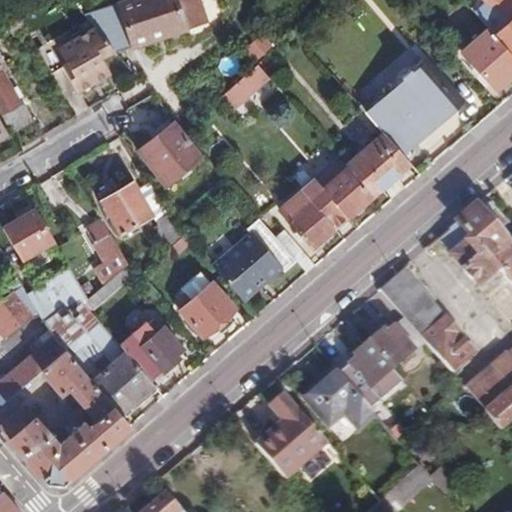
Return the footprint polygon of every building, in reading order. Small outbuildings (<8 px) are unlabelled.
[(124,0),(82,14),(91,23),(113,48),(184,25),(175,0),(124,0)] [(175,0),(184,25),(205,18),(199,0),(175,0)] [(511,10),(488,30),(511,57),(511,10)] [(23,25),(15,12),(0,19),(9,32),(23,25)] [(48,69),(67,103),(115,75),(107,61),(118,54),(113,48),(91,23),(56,44),(65,59),(48,69)] [(495,90),(511,75),(511,57),(488,30),(462,52),(495,90)] [(243,45),(249,60),(268,52),(261,37),(243,45)] [(401,82),(365,112),(383,134),(403,156),(460,107),(423,63),(411,73),(409,71),(399,79),(401,82)] [(255,64),(218,96),(227,106),(264,75),(255,64)] [(0,67),(0,110),(11,129),(31,118),(16,91),(14,92),(0,67)] [(202,161),(177,125),(137,151),(160,188),(202,161)] [(372,197),(410,165),(403,156),(383,134),(345,166),(372,197)] [(334,230),(372,197),(345,166),(337,157),(299,190),(334,230)] [(169,209),(149,179),(136,187),(153,215),(154,217),(169,209)] [(153,215),(136,187),(132,180),(98,201),(118,236),(153,215)] [(312,249),(334,230),(299,190),(277,209),(312,249)] [(470,392),(488,412),(511,390),(511,254),(508,250),(510,247),(475,207),(437,240),(452,256),(450,258),(478,290),(497,273),(511,290),(511,357),(508,361),(505,361),(470,392)] [(31,210),(1,228),(20,258),(49,241),(31,210)] [(165,246),(181,233),(174,225),(167,214),(156,221),(158,237),(165,246)] [(124,263),(99,219),(86,227),(103,258),(93,263),(101,278),(124,263)] [(285,272),(297,262),(282,244),(262,220),(250,230),(253,235),(215,268),(243,302),(282,269),(285,272)] [(186,232),(166,249),(172,258),(193,241),(186,232)] [(307,273),(315,266),(290,239),(282,244),(297,262),(307,273)] [(92,312),(135,276),(127,267),(87,300),(84,303),(92,312)] [(84,303),(87,300),(86,298),(69,269),(46,282),(67,317),(49,332),(54,337),(123,417),(156,389),(92,312),(84,303)] [(402,270),(378,291),(403,320),(424,344),(453,376),(476,357),(443,321),(445,319),(402,270)] [(213,283),(181,311),(204,337),(235,309),(213,283)] [(36,311),(23,289),(10,295),(0,303),(0,331),(6,338),(36,311)] [(366,344),(392,373),(424,344),(403,320),(385,335),(381,331),(366,344)] [(162,324),(140,342),(163,370),(178,357),(175,354),(183,348),(162,324)] [(64,483),(130,426),(123,417),(54,337),(0,383),(0,392),(7,400),(40,372),(60,394),(68,388),(96,421),(89,427),(84,421),(76,427),(68,427),(68,435),(58,444),(54,440),(55,433),(49,433),(26,407),(1,429),(46,480),(64,483)] [(360,401),(392,373),(366,344),(351,357),(355,363),(338,377),(360,401)] [(374,417),(360,401),(338,377),(332,370),(302,398),(342,446),(374,417)] [(511,390),(488,412),(486,414),(501,432),(511,421),(511,390)] [(253,448),(285,484),(327,447),(282,396),(268,408),(280,424),(253,448)] [(377,421),(397,444),(406,437),(385,415),(377,421)] [(397,444),(421,471),(433,459),(421,445),(416,448),(406,437),(397,444)] [(421,471),(378,506),(376,509),(378,511),(401,511),(433,485),(429,481),(421,471)] [(429,481),(433,485),(445,499),(458,488),(443,471),(429,481)] [(20,511),(0,488),(0,511),(20,511)] [(178,511),(163,495),(144,511),(178,511)]
